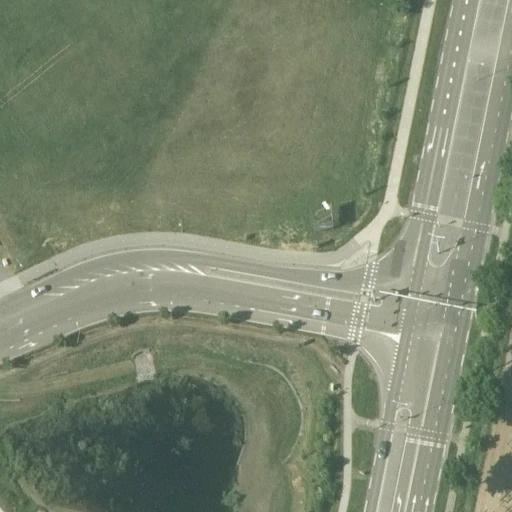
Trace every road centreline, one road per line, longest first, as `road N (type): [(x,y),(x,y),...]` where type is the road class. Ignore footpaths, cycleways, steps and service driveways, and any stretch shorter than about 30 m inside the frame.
road 1 (tertiary): [(414,295),(160,256),(87,267),(0,309)]
road 2 (tertiary): [(0,342),(114,294),(157,289),(406,331)]
road 3 (primary): [(473,0),(414,295)]
road 4 (primary): [(456,321),(511,50)]
road 5 (primary): [(418,511),(456,321)]
road 6 (primary): [(406,331),(370,511)]
